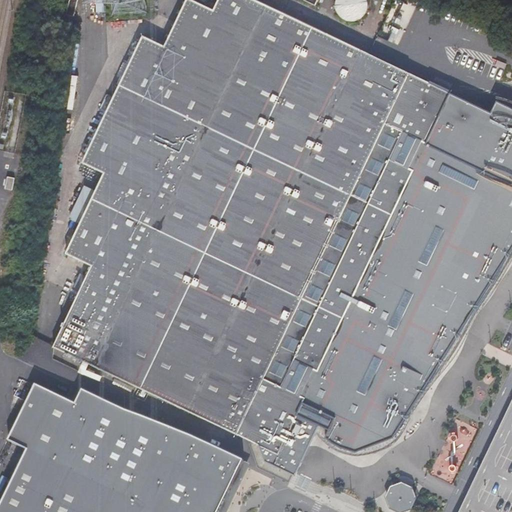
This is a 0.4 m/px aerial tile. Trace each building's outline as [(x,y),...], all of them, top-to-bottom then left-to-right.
[(89,260),(50,339),(199,412),(247,435),(264,444),(264,457),(295,472),(317,432),(321,425),(329,429),(325,438),(343,448),(358,456),(397,434),(511,249),(511,107),(497,100),(492,112),(451,92),(385,60),(378,56),(372,53),(260,0),(215,0),(213,6),(200,0),(185,0),(165,43),(144,32),(82,157),(103,168),(91,191),(81,212),(64,246),(89,260)] [(76,0),(68,0),(68,7),(75,8),(76,0)] [(351,18),(356,18),(361,16),(367,11),(368,9),(369,7),(369,3),(369,0),(338,0),(338,1),(338,3),(339,7),(340,9),(340,10),(342,13),(343,14),(346,16),(348,18),(351,18)] [(16,173),(8,172),(6,183),(14,184),(16,173)] [(71,207),(81,212),(91,191),(81,186),(71,207)] [(0,508),(8,511),(209,511),(233,462),(129,412),(84,391),(75,386),(73,391),(35,374),(32,372),(6,428),(24,438),(0,489),(0,508)] [(511,511),(511,401),(500,427),(467,496),(459,511),(511,511)] [(409,486),(400,482),(388,486),(383,497),(388,507),(399,511),(409,507),(414,497),(409,486)]
